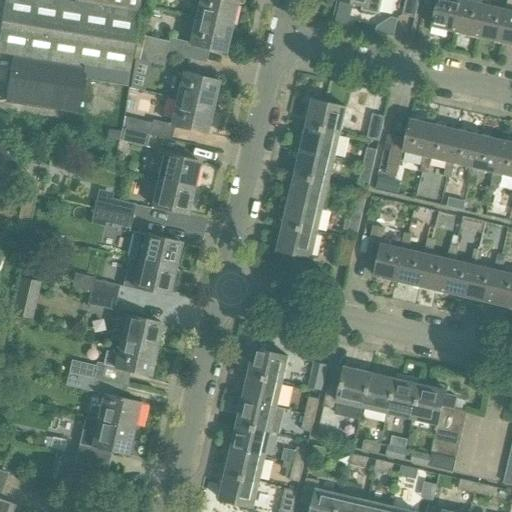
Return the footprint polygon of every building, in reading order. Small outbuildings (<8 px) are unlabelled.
[(74,4),(74,3),(56,0),(5,0),(0,30),(0,52),(13,55),(6,101),(77,113),(79,99),(78,99),(81,79),(82,80),(82,79),(126,86),(130,59),(132,47),(137,15),(74,4)] [(74,4),(137,15),(139,0),(75,0),(75,2),(74,3),(74,4)] [(198,0),(195,19),(231,27),(236,3),(237,3),(237,1),(231,0),(198,0)] [(337,0),(362,6),(361,10),(372,13),(379,14),(381,0),(337,0)] [(405,0),(402,15),(415,18),(419,0),(405,0)] [(432,26),(455,31),(462,0),(463,0),(467,1),(467,0),(425,0),(425,4),(437,6),(432,26)] [(462,0),(455,31),(478,37),(486,5),(491,6),(491,0),(483,0),(482,4),(467,1),(463,0),(462,0)] [(478,37),(502,43),(510,11),(511,11),(511,0),(507,0),(506,10),(491,6),(486,5),(478,37)] [(357,29),(367,32),(368,32),(372,13),(361,10),(357,29)] [(502,43),(511,44),(511,11),(510,11),(502,43)] [(231,27),(195,19),(189,44),(169,40),(168,43),(144,37),(141,49),(166,55),(189,60),(192,45),(225,53),(225,51),(231,27)] [(130,59),(138,61),(163,67),(166,55),(141,49),(132,47),(130,59)] [(182,74),(176,100),(212,108),(217,83),(218,83),(218,82),(190,76),(191,73),(185,72),(185,74),(182,74)] [(206,132),(212,108),(176,100),(170,125),(152,120),(151,124),(149,136),(170,141),(174,126),(206,134),(207,132),(206,132)] [(312,102),(307,125),(341,133),(346,110),(347,108),(312,100),(312,102)] [(367,138),(379,141),(385,117),(372,114),(367,138)] [(127,118),(124,130),(149,136),(151,124),(127,118)] [(403,151),(423,156),(425,156),(432,124),(410,119),(405,139),(394,136),(385,175),(397,177),(403,151)] [(431,158),(446,161),(448,162),(456,130),(432,124),(425,156),(423,156),(420,172),(428,173),(431,158)] [(301,148),(300,150),(335,158),(335,156),(341,133),(307,125),(301,148)] [(149,136),(124,130),(121,142),(146,148),(149,136)] [(455,163),(470,167),(471,167),(479,135),(456,130),(448,162),(446,161),(444,177),(451,179),(455,163)] [(478,169),(493,172),(495,173),(503,141),(479,135),(471,167),(470,167),(467,183),(475,184),(478,169)] [(501,174),(511,176),(511,142),(503,141),(495,173),(493,172),(490,188),(498,190),(501,174)] [(0,158),(16,162),(20,146),(0,142),(0,158)] [(367,148),(363,164),(373,167),(377,150),(367,148)] [(300,152),(295,175),(329,183),(334,160),(335,160),(335,158),(300,150),(300,152)] [(163,154),(157,180),(193,188),(199,164),(199,163),(167,155),(167,153),(166,153),(166,155),(163,154)] [(373,167),(363,164),(359,181),(369,183),(373,167)] [(289,198),(289,200),(323,208),(324,206),(323,206),(329,183),(295,175),(290,198),(289,198)] [(385,192),(388,182),(377,179),(374,190),(385,192)] [(193,188),(157,180),(151,206),(154,207),(154,209),(155,207),(187,214),(188,213),(187,213),(193,188)] [(355,198),(351,214),(361,216),(365,200),(355,198)] [(448,206),(463,210),(466,202),(450,198),(448,206)] [(110,199),(107,211),(132,217),(135,205),(110,199)] [(289,202),(283,225),(317,233),(323,210),(323,208),(289,200),(288,202),(289,202)] [(100,226),(104,227),(105,223),(112,225),(129,229),(132,217),(107,211),(94,208),(90,224),(100,226)] [(361,216),(351,214),(348,231),(357,233),(361,216)] [(317,233),(283,225),(278,248),(277,250),(312,258),(312,256),(317,233)] [(374,276),(397,281),(404,249),(410,250),(412,234),(404,233),(401,248),(381,244),(385,228),(373,225),(366,253),(378,256),(374,276)] [(138,261),(138,260),(174,269),(180,245),(181,244),(179,243),(179,242),(176,241),(176,243),(148,236),(148,234),(147,236),(144,235),(133,232),(127,258),(128,258),(138,261)] [(397,281),(420,286),(428,254),(431,255),(434,239),(426,238),(422,253),(410,250),(404,249),(397,281)] [(343,239),(337,264),(350,267),(355,242),(343,239)] [(420,286),(444,292),(451,260),(455,261),(457,245),(450,243),(446,259),(431,255),(428,254),(420,286)] [(444,292),(467,297),(475,265),(478,266),(480,250),(473,249),(469,264),(455,261),(451,260),(444,292)] [(467,297),(491,302),(498,271),(502,271),(504,256),(497,254),(493,269),(478,266),(475,265),(467,297)] [(174,269),(138,260),(138,261),(128,258),(122,287),(132,290),(133,287),(169,295),(169,294),(168,294),(174,269)] [(491,302),(511,307),(511,273),(502,271),(498,271),(491,302)] [(34,281),(19,278),(11,314),(26,318),(34,281)] [(91,292),(115,298),(118,286),(93,280),(91,292)] [(115,298),(91,292),(89,292),(86,305),(112,311),(115,298)] [(119,342),(155,351),(161,326),(162,324),(144,320),(145,315),(116,309),(114,316),(109,339),(112,340),(119,342)] [(71,361),(68,373),(121,384),(120,384),(123,371),(124,371),(124,370),(150,376),(150,375),(155,351),(119,342),(116,354),(105,351),(103,364),(96,362),(95,366),(71,361)] [(254,351),(249,374),(283,382),(288,359),(289,357),(254,349),(254,351)] [(309,387),(321,390),(327,366),(314,363),(309,387)] [(360,407),(362,407),(370,373),(367,372),(355,370),(355,369),(345,367),(341,385),(329,382),(323,406),(335,409),(337,402),(349,404),(360,407)] [(103,394),(96,421),(133,430),(139,404),(143,405),(143,403),(118,398),(121,386),(126,387),(126,386),(121,385),(121,384),(68,373),(65,386),(103,394)] [(385,413),(387,413),(395,378),(392,378),(380,375),(370,373),(362,407),(374,410),(385,412),(385,413)] [(243,397),(243,399),(277,407),(278,405),(277,405),(283,382),(249,374),(243,397)] [(410,419),(412,419),(420,384),(417,384),(405,381),(395,378),(387,413),(399,416),(410,418),(410,419)] [(420,384),(412,419),(426,422),(438,425),(439,417),(442,406),(454,408),(457,397),(445,394),(446,390),(442,389),(443,386),(431,383),(430,387),(420,384)] [(309,397),(305,413),(315,416),(319,399),(309,397)] [(242,401),(237,424),(271,432),(276,409),(277,409),(277,407),(243,399),(242,401)] [(442,406),(439,417),(464,423),(467,411),(454,408),(442,406)] [(315,416),(305,413),(301,430),(311,432),(315,416)] [(439,417),(438,425),(437,429),(461,435),(464,423),(439,417)] [(96,421),(85,418),(76,457),(108,465),(108,464),(103,463),(106,451),(131,457),(131,456),(127,455),(133,430),(96,421)] [(231,447),(231,449),(266,457),(266,455),(271,432),(237,424),(232,447),(231,447)] [(437,429),(434,441),(459,446),(461,435),(437,429)] [(61,453),(64,441),(52,438),(49,450),(61,453)] [(362,450),(367,451),(378,454),(381,444),(364,440),(362,450)] [(459,446),(434,441),(431,453),(432,453),(456,459),(459,446)] [(327,460),(330,449),(314,445),(311,456),(327,460)] [(387,456),(403,460),(406,450),(389,446),(387,456)] [(297,447),(293,463),(303,466),(307,449),(297,447)] [(231,451),(225,474),(259,482),(265,459),(266,457),(231,449),(231,451)] [(411,462),(428,465),(430,455),(414,452),(411,462)] [(429,466),(453,471),(456,459),(432,453),(429,466)] [(368,458),(351,454),(349,464),(366,468),(368,458)] [(393,464),(376,460),(374,470),(391,474),(393,464)] [(303,466),(293,463),(289,480),(299,482),(303,466)] [(418,469),(401,465),(399,475),(416,479),(418,469)] [(0,511),(10,511),(13,505),(17,507),(17,506),(0,499),(0,478),(2,472),(7,474),(0,471),(0,511)] [(259,482),(225,474),(220,497),(219,499),(254,507),(255,505),(254,505),(259,482)] [(337,511),(342,495),(330,492),(319,490),(319,489),(317,489),(318,481),(306,478),(300,503),(313,506),(311,511),(337,511)] [(458,489),(474,493),(477,483),(460,479),(458,489)] [(477,483),(474,493),(491,497),(493,487),(477,483)] [(285,488),(279,511),(292,511),(297,491),(285,488)] [(363,511),(366,500),(355,498),(344,496),(344,495),(342,495),(337,511),(363,511)] [(389,511),(391,506),(380,504),(369,501),(366,500),(363,511),(389,511)]
